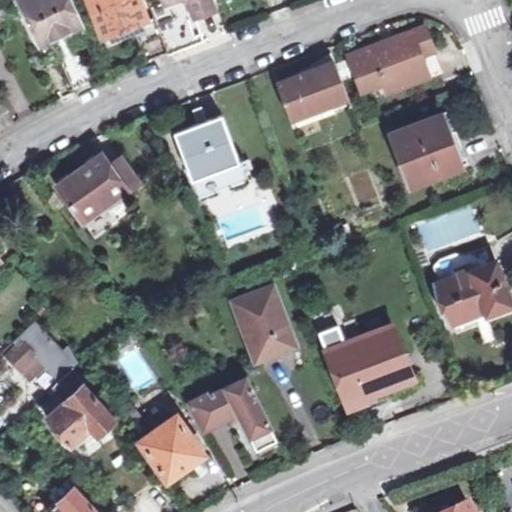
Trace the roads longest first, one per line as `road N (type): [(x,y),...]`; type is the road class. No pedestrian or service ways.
road 1 (residential): [(0,162),(77,117),(379,0)]
road 2 (tertiary): [(352,471),(511,411)]
